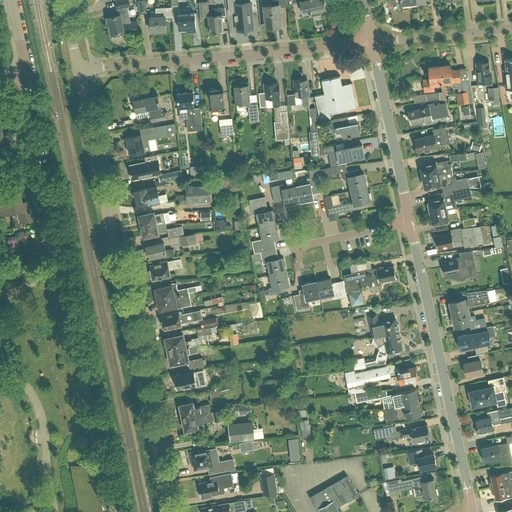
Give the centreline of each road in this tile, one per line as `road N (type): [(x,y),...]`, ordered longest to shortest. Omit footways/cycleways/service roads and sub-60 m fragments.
road 1 (residential): [(169,511),(79,71)]
road 2 (unclassified): [(471,511),(409,220)]
road 3 (residential): [(79,71),(372,42)]
road 4 (unclassified): [(409,220),(372,42)]
road 5 (residential): [(372,42),(511,28)]
